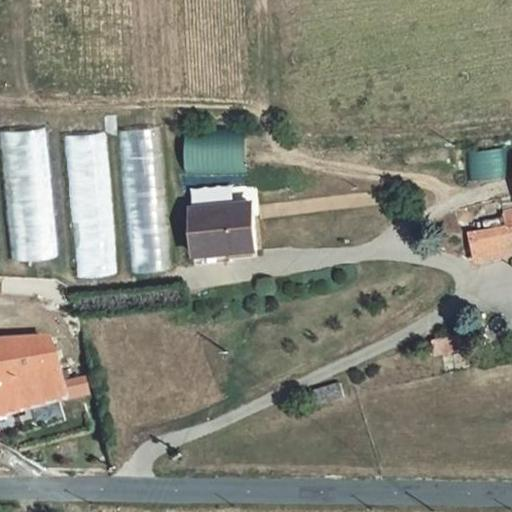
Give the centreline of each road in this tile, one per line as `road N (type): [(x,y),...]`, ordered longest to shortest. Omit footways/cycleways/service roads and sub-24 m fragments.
road 1 (unknown): [(109,493),(227,419),(491,303),(496,269),(424,244),(412,237),(410,219),(431,189),(496,160)]
road 2 (tertiary): [(0,492),(511,499)]
